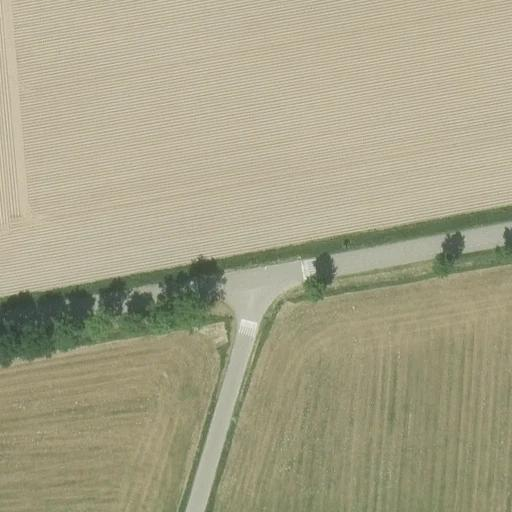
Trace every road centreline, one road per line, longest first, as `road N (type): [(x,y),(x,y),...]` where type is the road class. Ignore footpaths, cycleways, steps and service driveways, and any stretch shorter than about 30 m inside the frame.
road 1 (tertiary): [(249,279),(511,234)]
road 2 (tertiary): [(249,279),(0,323)]
road 3 (unclassified): [(249,279),(253,308),(194,511)]
